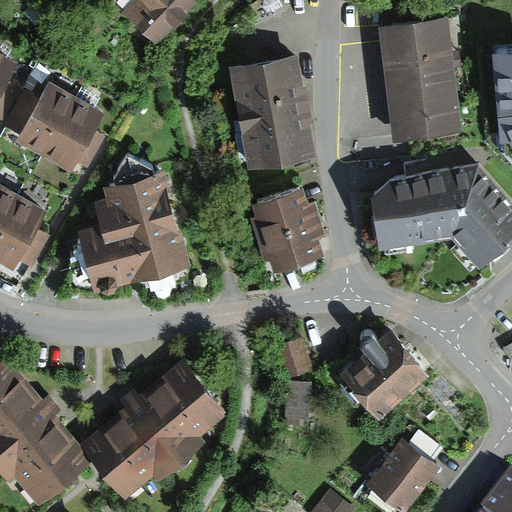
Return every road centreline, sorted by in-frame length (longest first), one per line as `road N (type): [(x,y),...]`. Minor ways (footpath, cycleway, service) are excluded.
road 1 (residential): [(348,296),(123,331),(66,333),(0,313)]
road 2 (residential): [(327,0),(323,99),(348,296)]
road 3 (track): [(240,312),(242,428),(198,511)]
